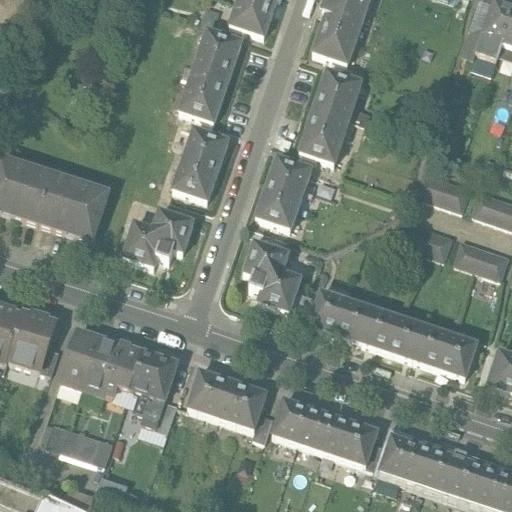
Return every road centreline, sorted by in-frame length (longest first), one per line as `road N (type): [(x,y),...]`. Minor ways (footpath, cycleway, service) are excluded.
road 1 (residential): [(306,0),(189,329)]
road 2 (residential): [(189,329),(511,436)]
road 3 (residential): [(0,260),(189,329)]
